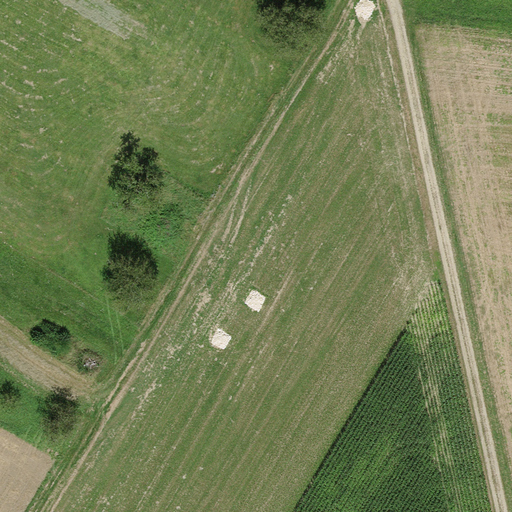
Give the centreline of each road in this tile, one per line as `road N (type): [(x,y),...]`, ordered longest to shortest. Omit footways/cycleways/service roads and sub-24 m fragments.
road 1 (track): [(0,371),(67,412),(97,395),(343,0)]
road 2 (track): [(498,511),(388,0)]
